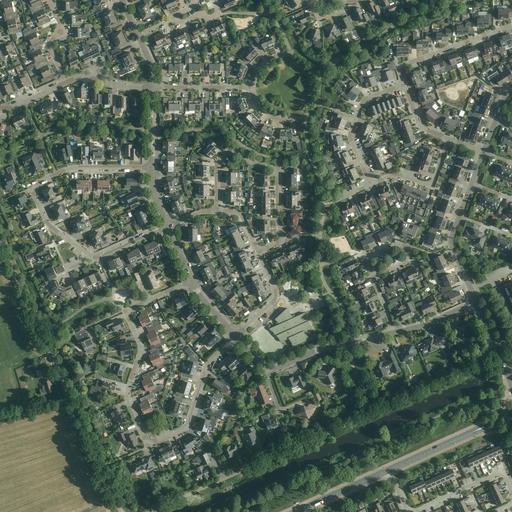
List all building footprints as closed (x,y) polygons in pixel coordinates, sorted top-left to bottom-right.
[(4,9),(13,7),(12,2),(15,2),(14,0),(5,0),(1,1),(2,6),(4,6),(4,9)] [(30,8),(31,11),(43,6),(41,1),(40,2),(38,0),(34,0),(30,2),(32,7),(30,8)] [(95,0),(96,0),(97,4),(94,5),(93,6),(93,7),(93,8),(93,9),(90,10),(91,14),(102,9),(100,6),(101,5),(107,2),(107,1),(107,0),(95,0)] [(140,14),(150,10),(148,5),(150,5),(150,3),(149,2),(151,1),(151,0),(143,0),(145,4),(144,5),(138,8),(138,10),(139,12),(139,11),(140,14)] [(160,0),(162,4),(162,5),(165,4),(168,10),(173,8),(169,0),(160,0)] [(169,0),(173,8),(178,6),(175,0),(169,0)] [(226,9),(234,5),(236,4),(234,0),(226,0),(227,1),(223,3),(226,9)] [(289,0),(286,2),(289,7),(291,5),(293,8),(301,3),(300,2),(301,2),(299,0),(298,0),(294,0),(293,1),(292,0),(289,0)] [(395,4),(390,6),(386,0),(379,0),(383,7),(386,6),(387,8),(390,13),(397,10),(395,4)] [(63,11),(68,11),(70,11),(70,9),(74,9),(74,6),(78,6),(78,2),(62,2),(62,3),(63,3),(63,11)] [(375,16),(381,13),(378,6),(375,8),(373,2),(366,5),(370,14),(374,12),(375,16)] [(35,13),(37,18),(45,14),(44,11),(46,10),(43,6),(31,11),(32,14),(35,13)] [(509,19),(508,15),(511,15),(511,8),(509,9),(509,6),(503,6),(503,9),(503,20),(508,20),(508,19),(509,19)] [(3,13),(4,18),(18,15),(17,12),(14,12),(13,7),(4,9),(5,13),(3,13)] [(369,20),(366,14),(363,15),(360,8),(353,11),(357,21),(362,19),(364,23),(369,20)] [(103,17),(105,21),(114,17),(113,14),(114,14),(113,12),(112,12),(111,11),(105,14),(104,13),(102,10),(96,13),(97,16),(99,15),(100,17),(101,18),(103,17)] [(151,14),(150,10),(140,14),(141,16),(142,18),(143,19),(143,20),(149,17),(151,17),(152,21),(160,17),(158,13),(156,14),(156,13),(154,12),(151,14)] [(300,21),(302,24),(311,20),(308,13),(302,16),(301,12),(295,15),(298,22),(300,21)] [(47,17),(45,14),(37,18),(39,23),(37,24),(38,27),(51,22),(48,17),(47,17)] [(483,15),(483,27),(488,27),(488,20),(491,20),(491,14),(486,14),(486,15),(483,15)] [(7,23),(8,26),(17,24),(15,19),(18,19),(18,15),(4,18),(5,23),(7,23)] [(88,15),(85,15),(68,16),(69,16),(69,24),(69,25),(76,24),(76,22),(82,22),(82,21),(88,20),(88,15)] [(477,27),(483,27),(483,15),(479,15),(474,15),(474,21),(477,21),(477,27)] [(114,17),(105,21),(107,25),(105,26),(105,27),(105,29),(103,30),(105,33),(111,30),(110,27),(110,26),(117,23),(116,22),(117,21),(116,19),(115,19),(114,17)] [(340,20),(342,26),(340,27),(341,31),(348,28),(349,31),(354,28),(352,23),(349,24),(346,18),(340,20)] [(215,23),(219,32),(222,31),(223,33),(225,32),(226,34),(230,32),(226,25),(223,26),(220,21),(215,23)] [(457,35),(462,35),(462,22),(453,22),(454,28),(457,28),(457,35)] [(471,31),(471,22),(462,22),(462,35),(468,35),(468,31),(471,31)] [(209,29),(210,32),(213,40),(216,38),(216,37),(218,36),(217,33),(219,32),(215,23),(210,25),(212,28),(209,29)] [(17,24),(8,26),(9,30),(7,30),(8,35),(21,32),(21,29),(18,30),(17,24)] [(90,33),(89,28),(93,28),(92,24),(85,24),(84,28),(74,29),(75,37),(75,38),(82,37),(86,37),(86,34),(87,34),(87,33),(90,33)] [(196,25),(200,35),(203,33),(204,36),(209,33),(206,28),(203,29),(201,24),(198,25),(198,24),(196,25)] [(197,36),(200,35),(196,25),(193,26),(194,27),(191,28),(193,34),(190,35),(193,40),(198,38),(197,36)] [(336,37),(341,35),(338,29),(336,31),(333,26),(326,29),(328,34),(327,34),(329,38),(332,36),(335,34),(336,37)] [(28,36),(30,41),(38,37),(36,34),(38,33),(36,28),(23,34),(25,37),(28,36)] [(312,44),(318,46),(320,40),(317,39),(320,32),(313,29),(309,39),(314,40),(312,44)] [(445,32),(442,32),(442,42),(448,42),(448,37),(451,37),(451,29),(445,29),(445,32)] [(183,30),(178,32),(182,41),(185,40),(186,43),(191,40),(188,34),(185,36),(183,30)] [(442,42),(442,32),(436,32),(436,30),(433,30),(433,36),(436,36),(436,42),(442,42)] [(115,42),(124,38),(123,35),(123,33),(121,32),(114,35),(113,34),(112,31),(105,34),(107,37),(109,36),(109,38),(111,38),(113,38),(115,42)] [(158,35),(163,45),(165,43),(166,46),(172,43),(169,37),(166,39),(163,32),(158,35)] [(182,41),(178,32),(173,34),(175,40),(173,41),(175,47),(178,46),(183,44),(182,41)] [(422,50),(422,40),(419,40),(419,37),(416,37),(416,32),(413,32),(413,43),(416,43),(416,50),(422,50)] [(163,45),(158,35),(153,37),(156,43),(153,45),(156,51),(161,48),(160,46),(163,45)] [(266,40),(269,49),(274,47),(274,46),(275,45),(273,42),(276,41),(275,36),(271,36),(271,38),(266,40)] [(422,40),(422,50),(428,49),(428,43),(431,43),(431,36),(426,37),(426,40),(422,40)] [(507,45),(504,36),(499,38),(501,45),(498,46),(501,52),(506,50),(504,47),(507,45)] [(39,40),(38,37),(30,41),(32,45),(29,47),(31,50),(41,45),(41,46),(43,44),(41,39),(39,40)] [(254,40),(256,43),(259,48),(262,47),(263,50),(264,50),(264,51),(269,49),(266,40),(264,37),(259,39),(258,37),(254,40)] [(124,38),(115,42),(116,46),(114,47),(114,48),(115,50),(111,51),(112,55),(121,51),(119,48),(120,46),(126,43),(126,41),(125,39),(125,40),(124,38)] [(252,47),(248,52),(255,58),(259,55),(258,54),(259,53),(256,51),(258,49),(255,44),(252,40),(249,42),(252,47)] [(6,47),(9,55),(14,53),(15,55),(19,54),(13,41),(8,44),(9,45),(6,47)] [(491,53),(494,52),(495,55),(500,53),(497,44),(498,46),(494,48),(492,42),(491,42),(491,41),(487,43),(491,53)] [(396,57),(402,57),(402,42),(401,42),(398,44),(393,44),(393,50),(396,50),(396,57)] [(403,42),(402,42),(402,57),(408,57),(408,53),(411,53),(411,44),(406,44),(403,42)] [(491,53),(487,43),(483,44),(483,45),(482,45),(485,51),(481,52),(481,50),(480,50),(484,60),(488,59),(487,59),(492,57),(491,53)] [(96,45),(94,46),(93,46),(92,46),(91,44),(87,45),(93,59),(101,56),(98,50),(99,49),(99,48),(97,45),(96,45)] [(32,53),(34,58),(43,54),(41,51),(43,50),(41,46),(41,45),(31,50),(28,51),(30,54),(32,53)] [(68,55),(70,59),(68,60),(71,67),(79,63),(73,49),(71,45),(68,47),(70,51),(69,51),(70,54),(69,54),(69,55),(68,55)] [(93,59),(87,45),(82,47),(84,50),(83,50),(83,51),(82,51),(83,55),(82,56),(82,58),(85,63),(93,59)] [(9,55),(6,47),(3,48),(2,46),(0,47),(0,54),(3,61),(6,60),(5,57),(9,55)] [(469,49),(473,58),(478,56),(479,60),(482,59),(480,52),(477,53),(475,47),(469,49)] [(473,58),(469,49),(464,51),(466,57),(463,58),(466,65),(469,64),(468,60),(473,58)] [(122,59),(124,62),(133,58),(132,56),(133,56),(132,54),(131,53),(130,52),(124,55),(123,55),(121,52),(113,56),(114,59),(115,59),(116,62),(122,59)] [(252,62),(255,58),(248,52),(244,56),(243,55),(241,59),(246,62),(248,60),(250,62),(251,61),(252,62)] [(466,65),(463,58),(460,59),(458,53),(453,55),(456,64),(461,62),(463,66),(466,65)] [(34,64),(35,67),(48,61),(46,56),(44,57),(43,54),(34,58),(37,62),(34,64)] [(458,68),(456,64),(453,55),(448,57),(450,63),(447,64),(449,71),(453,70),(452,70),(458,68)] [(122,75),(130,71),(129,68),(129,67),(136,64),(135,63),(136,62),(135,60),(134,61),(133,58),(124,62),(121,64),(124,71),(120,72),(122,75)] [(185,71),(184,71),(184,77),(188,77),(188,72),(189,72),(189,74),(195,74),(195,64),(189,64),(189,59),(185,59),(185,64),(185,71)] [(234,68),(246,73),(248,68),(247,67),(247,66),(244,65),(245,63),(239,59),(237,62),(234,68)] [(449,71),(447,64),(444,65),(442,59),(437,61),(440,70),(441,74),(449,71)] [(40,69),(42,74),(50,70),(48,67),(50,66),(48,61),(35,67),(37,70),(40,69)] [(434,69),(431,70),(433,77),(436,76),(435,72),(440,70),(437,61),(431,63),(434,69)] [(384,69),(389,81),(389,80),(394,78),(392,72),(394,71),(392,63),(387,65),(388,68),(384,69)] [(169,74),(174,74),(174,64),(169,64),(165,64),(165,71),(164,71),(164,77),(167,77),(167,72),(169,72),(169,74)] [(179,64),(174,64),(174,74),(180,74),(180,72),(181,72),(181,77),(184,77),(184,71),(183,71),(184,64),(179,64)] [(200,65),(195,64),(195,74),(200,74),(200,72),(202,72),(202,77),(205,77),(205,71),(204,71),(204,64),(200,64),(200,65)] [(209,74),(215,74),(215,64),(210,64),(205,64),(205,71),(205,77),(208,77),(208,72),(209,72),(209,74)] [(220,65),(215,64),(215,74),(220,74),(220,72),(222,72),(222,77),(225,77),(225,71),(224,71),(224,64),(220,64),(220,65)] [(503,72),(508,80),(511,77),(511,75),(510,72),(511,70),(511,69),(508,64),(506,66),(508,69),(503,72)] [(226,65),(226,68),(226,77),(229,77),(229,72),(234,72),(234,71),(236,71),(235,75),(243,78),(243,77),(244,78),(246,73),(234,68),(226,65)] [(501,73),(499,75),(504,83),(508,80),(503,72),(500,67),(500,66),(498,67),(501,73)] [(380,69),(375,71),(378,77),(380,76),(383,83),(388,81),(389,81),(384,69),(381,71),(380,69)] [(409,76),(411,81),(422,77),(421,73),(422,73),(421,69),(415,71),(416,74),(409,76)] [(51,73),(50,70),(42,74),(44,78),(41,80),(43,83),(55,77),(53,72),(51,73)] [(375,78),(378,77),(375,71),(370,72),(371,74),(368,76),(372,87),(372,86),(377,85),(375,78)] [(499,86),(504,83),(499,75),(497,72),(487,78),(491,83),(496,80),(499,86)] [(20,79),(24,87),(27,86),(28,87),(33,85),(27,73),(24,74),(25,77),(20,79)] [(372,87),(368,76),(364,77),(363,75),(358,77),(361,83),(364,82),(366,89),(371,87),(372,87)] [(11,80),(17,92),(22,90),(21,89),(24,87),(20,79),(16,81),(15,79),(14,79),(13,77),(11,78),(12,80),(11,80)] [(423,81),(422,77),(411,81),(413,86),(420,84),(421,87),(427,85),(425,80),(423,81)] [(12,95),(17,92),(11,80),(8,81),(9,84),(5,86),(8,94),(11,93),(12,95)] [(348,89),(357,96),(358,96),(357,96),(361,92),(355,87),(357,85),(352,81),(349,85),(350,86),(348,89)] [(417,92),(419,98),(428,94),(427,91),(429,90),(429,88),(430,87),(429,84),(422,87),(423,90),(417,92)] [(489,93),(491,88),(485,84),(482,90),(486,92),(484,97),(493,100),(495,95),(489,93)] [(335,85),(334,86),(332,88),(346,99),(348,96),(353,101),(357,97),(357,96),(348,89),(345,87),(342,91),(335,85)] [(8,94),(5,86),(0,88),(0,97),(1,100),(6,97),(5,96),(8,94)] [(81,99),(82,100),(89,100),(89,93),(86,93),(85,92),(85,88),(77,88),(77,98),(81,98),(81,99)] [(101,104),(101,97),(101,95),(98,95),(98,90),(92,90),(92,100),(90,100),(90,105),(96,105),(96,104),(101,104)] [(62,94),(62,95),(66,104),(70,102),(71,106),(73,105),(74,108),(78,106),(72,94),(69,95),(68,92),(67,93),(67,92),(62,94)] [(428,94),(419,98),(421,103),(427,101),(428,104),(430,103),(434,102),(432,96),(429,97),(428,94)] [(115,105),(115,116),(120,116),(120,113),(122,113),(122,108),(126,108),(126,97),(119,97),(119,105),(115,105)] [(139,106),(139,97),(132,97),(132,102),(129,102),(129,110),(135,110),(135,106),(139,106)] [(235,100),(235,101),(234,101),(233,103),(234,104),(235,105),(236,104),(237,106),(246,103),(244,98),(243,98),(243,97),(235,100)] [(394,99),(397,107),(405,104),(402,97),(399,98),(399,97),(394,99)] [(479,101),(491,105),(493,100),(484,97),(483,100),(476,97),(475,99),(479,100),(479,101)] [(174,111),(174,101),(169,101),(169,103),(167,103),(167,98),(163,98),(163,106),(165,106),(165,114),(169,114),(169,111),(174,111)] [(184,104),(184,98),(181,98),(181,103),(180,103),(180,101),(174,101),(174,111),(179,111),(179,113),(184,113),(184,104)] [(195,111),(195,101),(189,101),(189,103),(188,103),(187,98),(184,98),(184,104),(185,104),(185,112),(189,112),(189,111),(195,111)] [(204,104),(205,104),(205,98),(202,98),(202,103),(200,103),(200,101),(195,101),(195,111),(200,111),(200,112),(204,112),(204,104)] [(215,111),(215,101),(209,101),(209,103),(208,103),(208,98),(205,98),(205,104),(206,112),(206,116),(210,116),(210,111),(215,111)] [(215,101),(215,111),(220,111),(220,112),(224,112),(224,106),(225,106),(225,98),(222,98),(222,103),(220,103),(220,101),(215,101)] [(379,104),(382,112),(387,111),(384,102),(382,103),(381,101),(380,101),(379,98),(377,99),(379,102),(379,104)] [(61,107),(59,101),(52,104),(51,100),(47,102),(39,106),(43,115),(54,110),(55,110),(61,107)] [(481,104),(480,107),(489,110),(491,105),(479,101),(478,103),(481,104)] [(426,105),(423,108),(422,109),(426,113),(423,115),(427,119),(436,110),(432,107),(435,104),(434,102),(430,103),(426,105)] [(248,108),(246,103),(237,106),(239,112),(238,112),(240,116),(245,113),(246,112),(245,109),(247,109),(247,108),(248,108)] [(379,118),(378,114),(375,106),(370,108),(370,109),(367,110),(370,117),(372,116),(373,117),(376,119),(379,118)] [(479,116),(480,116),(481,113),(487,115),(489,110),(480,107),(478,112),(475,111),(474,113),(474,114),(479,116)] [(436,110),(427,119),(431,123),(436,118),(437,118),(436,120),(439,122),(442,119),(443,115),(440,113),(439,114),(436,110)] [(443,115),(442,119),(445,120),(442,127),(448,129),(451,120),(448,119),(449,116),(447,115),(448,113),(444,112),(443,115)] [(248,124),(255,117),(252,113),(251,114),(250,113),(248,115),(246,113),(240,117),(242,121),(244,119),(248,124)] [(334,122),(345,126),(347,121),(340,118),(341,116),(343,116),(334,113),(331,120),(334,122)] [(475,117),(473,122),(482,126),(484,121),(478,118),(479,116),(474,114),(474,113),(473,113),(472,116),(475,117)] [(30,126),(27,118),(24,120),(22,115),(18,116),(19,117),(17,118),(16,117),(12,119),(16,128),(23,124),(25,128),(30,126)] [(259,121),(255,117),(248,124),(253,128),(251,130),(254,133),(258,126),(256,124),(259,122),(258,122),(259,121)] [(454,121),(451,120),(448,129),(453,131),(455,124),(458,125),(460,120),(455,118),(454,121)] [(399,126),(400,129),(409,126),(410,125),(408,120),(404,121),(403,119),(395,122),(397,127),(399,126)] [(345,126),(334,122),(333,124),(328,124),(325,130),(333,132),(334,130),(337,131),(336,131),(337,128),(343,131),(345,126)] [(362,123),(360,128),(371,132),(372,130),(374,130),(375,128),(379,130),(381,126),(376,124),(376,125),(368,122),(368,123),(370,123),(369,126),(362,123)] [(480,131),(482,126),(473,122),(472,125),(469,124),(468,126),(480,131)] [(0,135),(2,136),(4,132),(4,130),(6,131),(8,130),(8,136),(12,136),(10,126),(8,126),(8,127),(7,127),(6,126),(6,125),(0,123),(0,135)] [(263,125),(262,127),(260,126),(259,127),(255,133),(258,136),(259,135),(264,138),(265,135),(266,135),(269,127),(264,125),(264,126),(263,125)] [(411,127),(410,128),(409,126),(400,129),(402,134),(411,131),(412,132),(413,131),(413,129),(412,129),(411,127)] [(470,130),(469,132),(478,136),(480,131),(468,126),(467,128),(470,130)] [(274,142),(274,140),(275,140),(276,134),(273,133),(274,130),(274,129),(269,127),(266,135),(270,137),(270,140),(270,141),(274,142)] [(358,133),(364,135),(363,138),(370,141),(371,141),(372,138),(373,139),(376,134),(371,132),(360,128),(358,133)] [(286,140),(286,130),(281,130),(281,131),(280,131),(280,134),(277,134),(276,140),(280,141),(280,140),(286,140)] [(291,130),(286,130),(286,140),(292,139),(293,142),(295,142),(296,143),(300,142),(298,136),(296,136),(292,136),(292,131),(291,131),(291,130)] [(412,132),(411,131),(402,134),(404,139),(413,136),(412,133),(413,133),(413,131),(412,132)] [(469,132),(468,137),(466,136),(464,140),(471,143),(472,139),(476,141),(478,136),(469,132)] [(507,145),(509,146),(511,138),(511,133),(508,132),(506,136),(503,135),(499,144),(503,146),(503,144),(504,145),(507,144),(507,145)] [(341,135),(337,136),(336,133),(326,135),(328,144),(342,140),(341,135)] [(414,135),(413,136),(404,139),(405,142),(404,142),(403,144),(405,148),(411,145),(410,143),(416,141),(414,135)] [(176,137),(167,137),(167,142),(163,142),(163,147),(173,147),(173,143),(176,143),(176,137)] [(218,151),(215,148),(217,145),(210,139),(206,143),(205,143),(204,145),(215,154),(218,151)] [(344,145),(342,140),(328,144),(330,152),(340,149),(339,146),(344,145)] [(94,143),(90,143),(90,152),(94,152),(94,160),(104,160),(104,152),(103,152),(103,148),(101,148),(100,147),(99,147),(98,147),(97,147),(96,148),(94,148),(94,143)] [(382,146),(381,146),(380,143),(373,147),(374,146),(375,149),(369,152),(371,156),(381,152),(380,149),(383,148),(382,146)] [(424,150),(423,153),(432,156),(433,157),(435,151),(429,149),(430,147),(424,144),(422,149),(424,150)] [(69,160),(68,157),(72,156),(70,145),(63,146),(64,149),(58,150),(61,161),(69,160)] [(125,156),(126,156),(130,156),(130,160),(135,160),(138,160),(138,157),(138,158),(138,149),(133,149),(133,145),(125,145),(125,156)] [(201,148),(200,148),(197,152),(203,157),(206,154),(211,158),(215,154),(204,145),(203,149),(201,148)] [(85,160),(85,156),(88,156),(88,147),(82,147),(77,147),(77,153),(78,153),(78,160),(85,160)] [(111,156),(111,160),(120,160),(120,154),(123,154),(123,147),(116,147),(116,151),(111,151),(111,153),(110,153),(109,154),(109,155),(110,156),(111,156)] [(173,147),(163,147),(163,152),(167,152),(167,156),(175,156),(176,151),(173,151),(173,147)] [(347,151),(343,153),(342,150),(333,154),(335,160),(338,158),(339,161),(350,156),(347,151)] [(39,151),(21,159),(24,166),(25,165),(24,164),(29,162),(34,173),(33,176),(30,177),(30,178),(34,176),(36,170),(37,171),(41,169),(39,165),(38,165),(38,163),(36,159),(38,158),(39,159),(43,158),(39,151)] [(383,156),(385,155),(383,151),(381,152),(371,156),(371,157),(372,156),(373,159),(369,161),(369,163),(383,156)] [(423,153),(421,158),(430,161),(430,162),(432,163),(432,161),(431,160),(432,156),(423,153)] [(465,160),(466,157),(458,155),(456,160),(459,161),(458,164),(461,165),(466,167),(468,162),(465,160)] [(341,169),(348,166),(347,163),(352,161),(350,156),(339,161),(340,163),(339,164),(341,169)] [(375,166),(385,161),(383,156),(369,163),(370,164),(374,163),(375,166)] [(163,167),(173,167),(173,162),(175,162),(175,157),(167,157),(167,161),(163,161),(163,167)] [(421,158),(419,163),(428,166),(429,165),(433,166),(434,162),(432,161),(432,163),(430,162),(430,161),(421,158)] [(385,161),(375,166),(377,171),(382,168),(383,171),(392,167),(389,162),(386,162),(385,161)] [(196,171),(209,171),(209,166),(202,166),(202,163),(196,163),(196,169),(199,169),(199,171),(196,171)] [(416,165),(415,167),(414,170),(422,173),(423,170),(427,172),(429,167),(428,166),(419,163),(418,166),(416,165)] [(457,167),(455,172),(463,175),(465,170),(460,168),(461,165),(458,164),(455,163),(454,166),(457,167)] [(504,179),(508,168),(507,170),(504,169),(504,167),(497,165),(493,175),(497,177),(498,176),(502,178),(504,179)] [(13,188),(12,186),(16,184),(11,173),(16,171),(13,166),(6,169),(9,174),(4,176),(5,179),(4,180),(6,186),(5,186),(7,190),(13,188)] [(173,167),(163,167),(163,172),(167,172),(167,176),(175,176),(175,171),(173,171),(173,167)] [(344,178),(347,177),(357,172),(355,168),(350,170),(349,167),(348,167),(341,170),(343,175),(344,178)] [(290,169),(290,173),(290,175),(286,175),(286,181),(296,181),(300,181),(300,176),(299,175),(297,175),(297,169),(290,169)] [(225,178),(236,178),(240,178),(240,173),(239,173),(239,170),(232,170),(232,173),(225,173),(225,178)] [(209,171),(196,171),(199,171),(199,177),(196,177),(196,180),(202,180),(202,177),(209,177),(209,171)] [(357,172),(347,177),(344,178),(346,181),(347,182),(344,183),(345,187),(355,182),(354,180),(359,177),(357,172)] [(461,181),(463,175),(455,172),(453,177),(450,176),(449,179),(455,181),(457,182),(458,180),(461,181)] [(263,173),(255,173),(255,176),(260,176),(260,182),(269,182),(269,176),(263,176),(263,173)] [(164,188),(174,186),(173,182),(175,182),(174,177),(172,177),(166,178),(167,182),(163,183),(164,188)] [(236,183),(236,178),(225,178),(225,183),(232,183),(232,186),(240,186),(240,183),(236,183)] [(77,189),(83,189),(83,181),(82,181),(77,181),(77,179),(70,179),(70,182),(71,185),(73,185),(73,188),(74,191),(77,191),(77,189)] [(83,189),(89,189),(89,192),(92,192),(92,179),(88,179),(88,181),(83,181),(83,189)] [(103,192),(103,181),(98,181),(98,179),(94,179),(94,192),(98,192),(98,191),(102,191),(102,189),(103,189),(103,192)] [(103,181),(103,192),(104,192),(104,189),(105,189),(105,191),(109,191),(109,192),(109,189),(113,189),(113,179),(109,179),(109,181),(104,181),(103,181)] [(125,189),(131,189),(131,185),(137,185),(137,179),(127,179),(127,183),(125,183),(125,189)] [(450,185),(449,188),(457,192),(459,186),(454,184),(455,181),(449,179),(447,184),(450,185)] [(296,181),(286,181),(286,187),(290,187),(290,191),(289,191),(297,191),(297,187),(296,187),(296,181)] [(199,188),(199,190),(209,190),(209,185),(202,185),(202,182),(195,182),(195,188),(199,188)] [(269,182),(260,182),(260,185),(256,185),(257,190),(263,190),(263,187),(269,187),(269,182)] [(44,194),(45,197),(54,193),(52,189),(55,188),(53,183),(47,185),(48,189),(43,191),(43,192),(42,192),(44,195),(44,194)] [(400,193),(405,195),(408,186),(403,184),(402,188),(397,186),(393,187),(397,195),(400,193)] [(174,186),(164,188),(165,194),(169,193),(170,197),(176,195),(179,194),(178,192),(176,193),(174,186)] [(385,187),(382,188),(386,197),(387,199),(390,198),(391,200),(393,201),(394,200),(397,199),(393,192),(390,193),(388,186),(385,187)] [(405,195),(410,197),(413,188),(408,186),(405,195)] [(384,202),(384,200),(383,199),(386,197),(382,188),(379,190),(377,191),(380,198),(377,199),(381,208),(386,206),(384,202)] [(410,197),(414,199),(418,190),(413,188),(410,197)] [(445,190),(443,196),(449,198),(450,195),(455,197),(457,192),(449,188),(447,191),(445,190)] [(225,192),(225,197),(236,197),(236,192),(239,192),(239,189),(232,189),(232,192),(225,192)] [(209,196),(209,190),(199,190),(199,193),(195,193),(195,199),(204,199),(204,196),(209,196)] [(261,198),(270,198),(270,193),(267,193),(267,190),(259,190),(259,198),(261,198)] [(414,199),(419,200),(423,191),(418,190),(414,199)] [(419,200),(424,202),(422,208),(425,209),(428,201),(425,200),(427,193),(423,191),(419,200)] [(129,203),(138,199),(135,193),(131,195),(129,192),(123,195),(124,198),(126,198),(129,203)] [(286,201),(297,201),(297,200),(300,200),(300,192),(291,192),(291,195),(286,195),(286,201)] [(54,193),(45,197),(46,199),(47,202),(48,202),(53,200),(55,202),(62,199),(61,195),(56,197),(54,193)] [(27,202),(25,197),(24,196),(21,197),(20,194),(14,197),(15,200),(12,201),(12,202),(12,204),(12,205),(13,206),(14,207),(15,207),(18,206),(20,209),(26,206),(24,203),(27,202)] [(367,195),(364,196),(368,206),(371,204),(372,205),(373,206),(374,206),(376,210),(379,208),(375,200),(372,201),(369,194),(367,195)] [(486,210),(487,208),(491,198),(491,197),(490,200),(487,198),(487,196),(480,194),(476,204),(481,206),(481,205),(485,207),(487,208),(486,210)] [(172,209),(182,204),(180,200),(182,200),(180,195),(172,198),(174,202),(170,204),(172,209)] [(365,207),(368,206),(364,196),(361,198),(359,199),(362,206),(359,207),(361,213),(364,211),(365,211),(366,209),(365,207)] [(442,205),(451,208),(453,202),(448,200),(449,198),(443,196),(440,204),(442,205)] [(225,202),(229,202),(229,205),(232,205),(239,205),(239,200),(236,200),(236,197),(225,197),(225,202)] [(494,200),(491,198),(487,208),(491,210),(491,209),(496,211),(495,211),(497,212),(496,215),(499,216),(504,205),(497,202),(498,200),(495,199),(494,200)] [(129,203),(132,208),(127,211),(128,214),(135,210),(134,207),(140,205),(138,199),(129,203)] [(54,212),(55,214),(63,211),(61,205),(65,204),(63,201),(57,204),(58,206),(52,209),(53,212),(54,212)] [(291,209),(293,209),(300,209),(300,206),(297,206),(297,201),(286,201),(286,206),(291,206),(291,209)] [(349,203),(345,205),(350,214),(353,213),(353,214),(355,214),(356,214),(357,217),(360,215),(357,208),(354,209),(351,203),(349,204),(349,203)] [(186,213),(182,204),(172,209),(175,213),(178,212),(180,216),(186,213)] [(350,214),(345,205),(342,206),(343,206),(340,207),(343,214),(341,215),(344,223),(347,222),(346,219),(346,218),(347,216),(347,215),(350,214)] [(451,208),(442,205),(441,208),(439,207),(438,209),(437,209),(436,212),(443,214),(444,211),(449,213),(451,208)] [(135,221),(147,216),(144,210),(138,213),(137,211),(131,214),(132,216),(133,216),(135,221)] [(63,211),(55,214),(56,217),(55,217),(57,220),(63,217),(64,220),(70,217),(69,214),(65,216),(63,211)] [(291,211),(291,215),(288,215),(288,217),(287,217),(287,221),(298,221),(298,217),(302,218),(302,211),(291,211)] [(434,220),(446,225),(448,220),(441,217),(442,214),(437,212),(434,220)] [(30,213),(23,216),(22,214),(18,215),(20,218),(23,217),(27,227),(35,224),(34,223),(38,222),(36,217),(32,218),(31,216),(30,213)] [(72,225),(73,228),(86,222),(83,217),(85,216),(84,213),(75,217),(77,220),(71,222),(71,223),(72,226),(72,225)] [(149,221),(147,216),(135,221),(134,221),(135,225),(134,225),(137,231),(139,230),(138,226),(149,221)] [(260,226),(269,226),(269,221),(263,221),(263,218),(256,218),(256,221),(260,221),(260,226)] [(430,229),(435,231),(436,231),(437,228),(444,230),(446,225),(434,220),(430,229)] [(288,227),(291,227),(291,234),(299,234),(299,230),(302,230),(302,224),(298,224),(298,221),(287,221),(287,224),(288,224),(288,227)] [(407,222),(406,223),(403,221),(398,232),(401,233),(400,236),(405,238),(411,223),(407,222)] [(88,227),(86,222),(73,228),(75,230),(74,231),(75,233),(76,233),(82,231),(83,233),(91,230),(89,227),(88,227)] [(411,240),(412,236),(415,238),(419,227),(413,225),(413,226),(411,225),(411,223),(405,238),(411,240)] [(196,229),(191,229),(191,228),(187,228),(187,232),(188,232),(188,235),(197,235),(200,235),(200,228),(203,228),(203,225),(196,225),(196,229)] [(229,234),(238,231),(236,226),(231,228),(229,225),(226,227),(227,227),(228,229),(227,229),(229,234)] [(384,232),(388,240),(394,238),(391,232),(394,231),(392,225),(386,227),(388,230),(384,232)] [(256,235),(263,235),(263,232),(269,232),(269,226),(260,226),(260,229),(256,229),(256,235)] [(91,239),(92,241),(101,238),(99,235),(103,234),(101,231),(104,230),(103,227),(94,231),(95,233),(90,236),(89,236),(91,239)] [(429,238),(438,241),(440,236),(434,234),(435,231),(430,229),(429,228),(428,232),(431,233),(429,238)] [(482,249),(484,243),(486,236),(483,235),(484,234),(483,234),(483,235),(478,233),(478,232),(478,230),(472,228),(470,233),(466,231),(464,236),(473,239),(474,242),(473,245),(482,249)] [(34,235),(32,232),(30,233),(33,240),(34,239),(35,241),(36,242),(38,241),(39,245),(46,242),(42,231),(34,235)] [(232,239),(240,235),(238,231),(229,234),(231,237),(232,237),(232,239)] [(382,243),(388,240),(384,232),(380,234),(379,231),(373,233),(376,239),(379,238),(382,243)] [(366,240),(370,248),(375,246),(372,240),(376,238),(373,233),(367,236),(369,238),(366,240)] [(188,235),(188,237),(187,237),(187,242),(191,242),(191,241),(194,241),(194,245),(195,248),(201,245),(200,243),(197,244),(197,241),(197,235),(188,235)] [(234,243),(242,240),(240,235),(232,239),(233,240),(234,243)] [(499,252),(503,242),(500,241),(500,239),(493,236),(489,247),(494,248),(494,247),(498,249),(498,250),(500,250),(499,252)] [(365,251),(370,248),(366,240),(363,241),(361,237),(356,239),(359,246),(362,245),(365,251)] [(101,238),(92,241),(93,244),(94,247),(95,246),(95,247),(100,244),(102,248),(109,245),(106,238),(102,240),(101,238)] [(438,241),(429,238),(428,241),(425,240),(424,242),(423,242),(422,245),(429,248),(430,244),(436,247),(438,241)] [(241,250),(239,247),(244,245),(242,240),(234,243),(231,245),(235,252),(241,250)] [(503,242),(499,252),(499,253),(500,251),(504,252),(504,251),(509,253),(508,254),(510,254),(511,250),(511,245),(510,245),(511,243),(508,241),(507,242),(504,240),(503,242)] [(150,243),(155,254),(159,252),(160,256),(165,254),(163,249),(160,250),(156,241),(150,243)] [(146,250),(143,251),(146,258),(155,254),(150,243),(144,246),(146,250)] [(295,244),(292,245),(297,255),(305,251),(303,245),(299,246),(298,243),(295,244)] [(194,258),(195,259),(203,255),(202,253),(205,251),(204,248),(206,248),(204,245),(197,248),(198,251),(192,254),(193,254),(191,255),(193,258),(194,258)] [(297,255),(292,245),(290,247),(287,248),(289,253),(286,254),(289,259),(297,255)] [(44,261),(45,262),(53,258),(49,250),(46,251),(45,248),(36,252),(35,251),(26,256),(27,260),(37,256),(39,259),(40,259),(41,262),(44,261)] [(137,262),(146,258),(143,251),(140,253),(138,249),(132,251),(137,262)] [(133,264),(137,262),(132,251),(126,254),(131,264),(128,265),(130,270),(135,267),(133,264)] [(239,260),(247,256),(245,251),(236,255),(237,255),(238,256),(237,257),(239,260)] [(281,265),(286,262),(289,261),(286,253),(283,255),(281,251),(276,253),(280,262),(281,265)] [(270,256),(271,258),(268,260),(272,269),(275,267),(274,265),(280,262),(276,253),(270,256)] [(436,265),(445,261),(442,255),(438,257),(437,254),(430,257),(432,262),(433,262),(435,261),(436,265)] [(204,264),(210,261),(211,261),(209,255),(204,257),(203,255),(195,259),(194,260),(196,264),(197,263),(197,264),(203,261),(204,264)] [(241,262),(241,264),(249,260),(247,256),(239,260),(240,263),(241,262)] [(114,259),(113,260),(117,268),(118,270),(123,267),(126,266),(123,259),(120,260),(119,257),(114,260),(114,259)] [(341,267),(343,266),(345,268),(348,267),(349,270),(359,266),(356,260),(350,262),(349,259),(339,263),(341,267)] [(109,272),(117,268),(113,260),(108,262),(109,265),(107,266),(109,272)] [(249,260),(241,264),(242,266),(241,266),(243,269),(251,265),(249,260)] [(447,267),(445,261),(436,265),(438,268),(435,269),(438,274),(445,271),(443,269),(447,267)] [(200,271),(202,276),(211,272),(210,269),(213,268),(210,262),(205,265),(206,268),(200,271)] [(250,275),(249,272),(253,270),(251,265),(243,269),(240,270),(242,275),(243,278),(250,275)] [(225,268),(227,274),(233,273),(231,266),(225,268)] [(47,276),(55,272),(53,267),(44,270),(47,275),(47,276)] [(410,269),(414,279),(417,278),(418,280),(423,278),(421,272),(418,273),(415,267),(410,269)] [(224,269),(217,272),(219,278),(227,275),(224,269)] [(414,279),(410,269),(405,271),(408,278),(405,279),(408,285),(415,281),(414,279)] [(215,270),(211,272),(202,276),(205,281),(206,281),(208,284),(219,279),(215,270)] [(94,274),(98,282),(102,280),(104,283),(107,281),(103,273),(101,274),(99,271),(94,274)] [(146,282),(147,282),(151,290),(157,287),(156,285),(157,285),(155,280),(156,280),(152,271),(142,275),(146,282)] [(353,285),(355,284),(355,285),(365,280),(362,273),(359,275),(357,271),(343,278),(343,279),(344,279),(345,279),(346,281),(351,279),(353,285)] [(49,281),(56,278),(57,277),(55,272),(47,276),(49,281)] [(132,275),(135,282),(140,280),(137,273),(132,275)] [(444,283),(453,279),(450,273),(444,276),(443,273),(433,277),(435,280),(438,279),(439,282),(443,280),(444,283)] [(89,276),(93,284),(98,282),(94,274),(89,276)] [(251,283),(264,278),(263,276),(259,277),(258,274),(253,277),(252,274),(250,275),(243,278),(245,281),(247,280),(249,284),(251,283)] [(392,277),(396,286),(397,290),(403,288),(403,289),(406,288),(403,280),(400,282),(397,275),(395,276),(392,277)] [(87,286),(92,284),(92,285),(93,284),(89,276),(84,278),(87,286)] [(397,290),(396,286),(392,277),(388,278),(389,279),(386,280),(389,287),(385,288),(388,294),(397,290)] [(53,293),(60,286),(57,280),(56,278),(49,281),(45,283),(46,285),(49,284),(53,293)] [(79,280),(78,280),(83,291),(88,289),(87,286),(84,278),(79,281),(79,280)] [(254,286),(254,287),(262,284),(261,281),(264,280),(264,278),(251,283),(253,286),(254,286)] [(455,284),(453,279),(444,283),(445,285),(441,287),(442,289),(440,290),(442,294),(450,290),(449,287),(455,284)] [(83,291),(78,280),(78,281),(73,283),(74,284),(76,290),(77,291),(78,294),(83,291)] [(211,294),(214,297),(224,288),(218,281),(213,286),(215,288),(211,292),(211,294)] [(76,290),(74,284),(71,286),(66,288),(66,298),(66,297),(75,294),(74,291),(76,290)] [(254,289),(256,292),(268,287),(267,285),(263,287),(262,284),(254,287),(255,289),(254,289)] [(66,288),(60,286),(53,293),(57,294),(56,295),(62,297),(61,300),(63,301),(66,300),(66,298),(66,288)] [(368,298),(367,295),(369,294),(366,288),(361,290),(359,287),(360,286),(353,289),(356,296),(358,295),(361,301),(368,298)] [(268,287),(256,292),(257,295),(258,295),(258,297),(257,297),(258,297),(266,293),(265,290),(266,290),(267,290),(269,289),(268,287)] [(217,301),(218,300),(219,301),(225,295),(227,297),(232,293),(230,290),(228,292),(224,288),(214,297),(217,301)] [(456,300),(461,298),(460,298),(458,292),(459,292),(458,291),(452,294),(450,292),(444,295),(445,298),(449,296),(452,302),(451,302),(456,299),(456,300)] [(224,307),(229,312),(235,306),(237,304),(233,299),(237,296),(234,293),(228,299),(230,302),(224,307)] [(178,298),(171,301),(173,306),(176,305),(177,309),(182,307),(182,306),(187,303),(188,302),(186,300),(184,296),(178,299),(178,298)] [(425,303),(430,313),(435,310),(432,305),(435,303),(436,304),(432,297),(428,299),(429,302),(425,303)] [(245,298),(243,300),(248,308),(251,306),(245,298)] [(361,303),(363,307),(364,306),(368,313),(372,311),(372,312),(377,310),(373,302),(370,303),(369,300),(361,303)] [(403,305),(402,305),(408,319),(413,316),(411,312),(416,310),(412,301),(407,303),(408,305),(406,306),(403,305)] [(430,313),(425,303),(423,305),(421,302),(416,305),(419,312),(419,311),(422,309),(424,315),(430,313)] [(394,309),(397,317),(398,319),(401,317),(403,321),(408,319),(402,305),(401,306),(400,308),(398,309),(397,308),(394,309)] [(140,322),(150,318),(149,318),(148,315),(150,314),(150,313),(153,311),(151,306),(140,311),(141,314),(140,315),(141,316),(138,317),(140,322)] [(235,306),(229,312),(234,317),(240,311),(240,312),(243,310),(240,307),(238,309),(235,306)] [(287,308),(275,319),(276,321),(277,321),(278,322),(276,323),(278,325),(269,329),(281,342),(287,339),(289,342),(291,341),(292,344),(293,346),(310,339),(308,337),(307,337),(306,334),(307,333),(306,331),(312,328),(305,313),(296,317),(294,315),(292,316),(289,312),(287,308)] [(179,316),(181,318),(183,320),(187,318),(189,320),(197,314),(192,309),(188,312),(186,310),(179,316)] [(382,328),(381,324),(382,324),(380,318),(377,319),(375,316),(369,319),(373,328),(374,327),(376,330),(382,328)] [(146,327),(147,330),(159,325),(159,324),(157,320),(154,322),(154,321),(152,320),(151,321),(150,318),(140,322),(143,327),(145,326),(146,327)] [(111,320),(105,323),(108,328),(112,326),(114,331),(124,327),(124,326),(124,327),(121,320),(113,323),(111,320)] [(185,333),(188,336),(194,331),(196,334),(198,332),(201,335),(207,329),(203,323),(196,329),(193,326),(185,333)] [(465,338),(473,334),(469,324),(468,325),(467,325),(466,325),(466,324),(465,323),(455,327),(459,336),(460,336),(462,335),(463,336),(463,335),(464,335),(465,338)] [(148,340),(158,336),(156,333),(158,332),(158,331),(158,330),(162,328),(160,324),(159,324),(159,325),(147,330),(148,333),(149,334),(146,335),(148,340)] [(75,335),(76,338),(79,344),(82,342),(85,350),(87,353),(88,353),(93,351),(93,350),(92,347),(94,346),(91,338),(89,339),(87,333),(78,337),(77,335),(75,335)] [(209,334),(202,341),(205,344),(207,342),(211,347),(217,342),(217,343),(220,340),(218,337),(217,337),(214,334),(211,338),(208,335),(209,334)] [(158,336),(148,340),(149,341),(151,345),(153,344),(154,345),(155,348),(162,345),(167,343),(165,338),(162,340),(160,335),(158,336)] [(443,335),(436,339),(436,340),(434,341),(432,338),(433,338),(424,342),(425,343),(422,344),(422,343),(418,345),(419,348),(420,347),(421,349),(420,349),(421,350),(422,350),(425,357),(430,355),(429,352),(438,348),(437,348),(436,347),(447,342),(443,335)] [(121,351),(124,350),(125,356),(131,354),(130,350),(132,349),(131,342),(124,343),(124,339),(116,340),(117,341),(113,342),(113,347),(117,347),(118,347),(121,347),(121,351)] [(151,361),(160,357),(166,354),(162,345),(155,348),(150,351),(151,354),(151,355),(149,356),(151,361)] [(399,354),(402,362),(407,360),(406,358),(417,354),(413,346),(409,347),(408,346),(400,349),(399,347),(402,353),(399,354)] [(187,361),(189,361),(187,367),(197,370),(199,364),(196,363),(197,360),(199,358),(194,352),(188,357),(187,361)] [(382,362),(374,366),(377,371),(378,371),(381,377),(388,374),(385,370),(390,368),(390,367),(392,366),(395,374),(400,371),(392,352),(386,354),(389,360),(382,363),(382,362)] [(237,367),(235,366),(240,361),(238,359),(237,357),(235,355),(231,358),(230,357),(228,359),(227,358),(219,366),(223,371),(228,366),(233,371),(237,367)] [(160,357),(151,361),(153,366),(156,365),(156,366),(157,366),(158,369),(171,363),(169,359),(165,361),(165,360),(163,359),(162,360),(160,357)] [(110,368),(115,368),(115,369),(116,369),(114,373),(118,374),(118,376),(122,376),(122,379),(122,377),(122,376),(122,375),(124,371),(125,371),(126,367),(127,367),(115,363),(115,364),(116,364),(116,365),(111,364),(110,368)] [(325,371),(319,371),(318,372),(318,377),(319,378),(325,379),(328,385),(329,385),(334,383),(334,382),(332,376),(336,370),(335,369),(331,366),(330,366),(327,371),(326,371),(325,372),(325,371)] [(48,367),(41,369),(43,377),(50,375),(48,367)] [(195,376),(197,370),(187,367),(186,370),(183,369),(181,375),(187,377),(188,373),(195,376)] [(252,376),(249,372),(250,372),(245,367),(241,370),(239,368),(233,373),(236,376),(238,374),(242,378),(244,377),(247,380),(252,376)] [(143,386),(144,386),(153,382),(151,379),(153,378),(153,377),(153,376),(156,375),(154,371),(142,376),(144,379),(143,379),(144,380),(141,381),(144,386),(143,386)] [(287,380),(286,380),(289,388),(296,385),(297,386),(298,386),(299,385),(300,388),(306,385),(301,375),(296,378),(294,379),(293,377),(292,377),(293,379),(292,379),(291,378),(289,379),(289,378),(287,379),(287,380)] [(411,376),(407,378),(411,386),(418,383),(416,380),(413,381),(411,376)] [(182,383),(181,386),(190,389),(192,384),(186,381),(187,379),(181,377),(179,382),(182,383)] [(43,381),(44,385),(43,386),(42,387),(43,389),(40,390),(39,391),(40,394),(42,394),(46,393),(54,391),(51,379),(43,381)] [(228,384),(224,381),(223,380),(221,383),(216,379),(212,384),(224,393),(228,388),(226,387),(228,384)] [(97,395),(98,392),(100,393),(102,388),(110,391),(111,390),(114,391),(116,386),(112,385),(112,384),(101,380),(101,382),(97,380),(95,387),(92,385),(89,393),(97,395)] [(153,382),(144,386),(144,387),(146,391),(149,390),(149,392),(149,391),(151,394),(153,393),(162,389),(160,385),(157,386),(157,384),(154,385),(153,382)] [(261,405),(268,402),(269,402),(263,384),(254,388),(255,388),(250,390),(252,395),(257,393),(261,405)] [(189,395),(190,389),(181,386),(180,390),(177,389),(176,394),(181,396),(182,393),(189,395)] [(141,409),(151,405),(150,405),(149,402),(152,401),(151,399),(155,397),(153,393),(151,394),(140,399),(141,402),(142,403),(139,404),(141,409)] [(223,397),(216,394),(214,394),(213,398),(208,396),(207,400),(206,399),(205,402),(216,406),(220,407),(221,403),(223,397)] [(174,406),(184,409),(185,404),(182,403),(183,399),(175,397),(173,401),(175,402),(174,406)] [(216,406),(205,402),(204,405),(205,406),(204,409),(211,411),(209,415),(221,419),(223,412),(215,410),(216,406)] [(313,414),(316,407),(309,404),(307,407),(306,407),(303,406),(302,409),(300,408),(298,412),(299,413),(299,414),(299,415),(303,417),(305,418),(307,418),(308,418),(308,417),(309,417),(308,417),(310,417),(311,415),(312,416),(313,414)] [(151,405),(141,409),(141,410),(144,414),(146,413),(147,414),(148,417),(160,412),(158,408),(155,409),(155,408),(153,408),(152,408),(151,405)] [(182,414),(184,409),(174,406),(173,410),(171,410),(169,415),(177,417),(178,413),(182,414)] [(124,419),(125,418),(123,414),(120,415),(117,409),(108,413),(111,420),(114,418),(117,425),(119,424),(120,424),(120,423),(125,421),(124,419)] [(265,422),(268,430),(273,428),(274,429),(279,427),(275,418),(270,420),(268,414),(261,417),(264,423),(265,422)] [(201,418),(199,424),(214,428),(215,426),(217,419),(210,417),(209,420),(201,418)] [(213,432),(214,428),(199,424),(197,429),(206,432),(205,435),(203,438),(208,443),(210,440),(208,437),(210,430),(213,432)] [(249,434),(244,436),(248,447),(253,444),(257,443),(254,435),(257,434),(253,427),(247,429),(249,434)] [(130,448),(138,444),(134,434),(126,437),(124,432),(118,435),(121,442),(126,440),(130,448)] [(187,437),(193,447),(195,446),(197,448),(202,444),(197,436),(199,439),(196,440),(192,434),(190,435),(190,436),(187,438),(187,437)] [(184,444),(181,446),(186,454),(192,451),(190,449),(193,447),(187,437),(187,438),(185,439),(185,440),(184,439),(182,440),(184,444)] [(498,447),(495,448),(498,456),(503,453),(498,443),(496,444),(498,447)] [(165,447),(170,458),(170,457),(175,455),(180,453),(176,445),(177,447),(174,448),(174,447),(173,447),(172,447),(171,445),(170,445),(165,447)] [(227,458),(227,459),(234,455),(233,452),(234,452),(238,451),(236,445),(230,447),(230,446),(223,449),(225,455),(226,454),(228,458),(227,458)] [(489,447),(494,458),(498,456),(495,448),(492,449),(491,446),(489,447)] [(170,458),(165,447),(161,449),(160,451),(161,452),(160,452),(160,454),(158,456),(157,454),(160,462),(165,460),(170,457),(170,458)] [(191,459),(198,455),(196,450),(188,455),(191,459)] [(483,454),(482,451),(480,452),(484,462),(489,460),(486,452),(483,454)] [(207,454),(192,460),(193,462),(201,459),(204,465),(210,462),(207,454)] [(473,455),(470,456),(475,466),(480,464),(476,457),(474,458),(473,455)] [(470,456),(468,457),(470,460),(467,461),(470,468),(475,466),(470,456)] [(147,470),(154,467),(153,465),(154,465),(151,459),(150,457),(144,460),(144,459),(140,461),(141,461),(131,466),(132,467),(131,468),(133,472),(140,469),(141,470),(146,468),(147,470)] [(207,474),(208,474),(209,473),(207,468),(204,470),(202,465),(196,468),(198,471),(195,472),(196,473),(198,478),(200,478),(201,481),(204,479),(205,481),(210,479),(207,474)] [(445,467),(451,479),(456,477),(452,470),(450,471),(447,466),(445,467)] [(442,483),(446,481),(443,474),(440,475),(439,472),(437,473),(442,483)] [(434,478),(431,479),(430,476),(428,477),(432,488),(437,486),(434,478)] [(415,481),(413,482),(418,492),(422,490),(419,483),(416,484),(415,481)] [(413,482),(411,483),(412,486),(409,487),(413,494),(418,492),(413,482)] [(491,491),(502,486),(501,485),(497,486),(496,483),(489,487),(491,491)] [(493,496),(500,493),(499,490),(503,488),(502,486),(491,491),(493,496)] [(507,497),(506,496),(495,501),(497,506),(504,502),(503,500),(507,497)] [(393,497),(390,498),(388,499),(390,503),(386,505),(389,511),(395,511),(396,511),(393,504),(395,502),(393,497)] [(458,508),(465,505),(464,502),(468,500),(467,498),(456,503),(458,508)] [(379,511),(379,510),(381,509),(379,503),(374,505),(376,510),(372,511),(379,511)]
